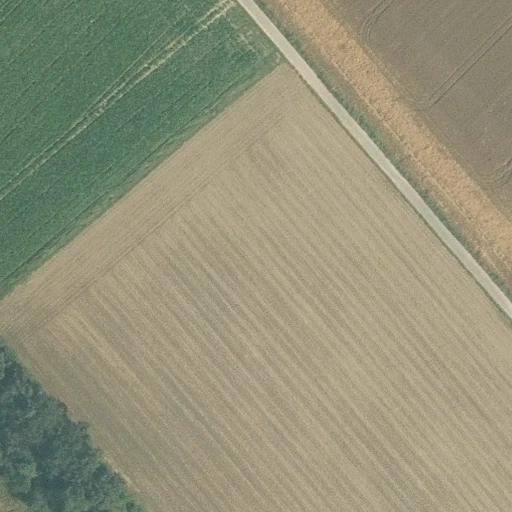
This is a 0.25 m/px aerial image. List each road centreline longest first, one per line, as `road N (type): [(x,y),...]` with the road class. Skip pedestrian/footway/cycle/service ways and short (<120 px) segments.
road 1 (track): [(240,0),(511,316)]
road 2 (track): [(0,289),(284,51)]
